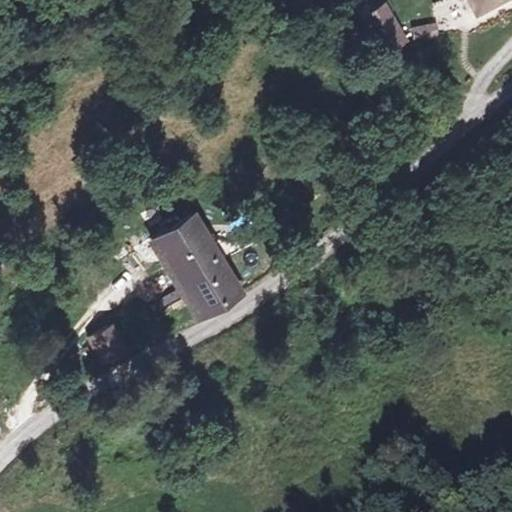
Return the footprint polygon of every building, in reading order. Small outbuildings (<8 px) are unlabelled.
[(463,0),(471,11),(490,0),(463,0)] [(402,1),(382,13),(395,33),(401,30),(408,40),(424,31),(402,1)] [(437,14),(436,27),(458,28),(458,15),(437,14)] [(218,313),(254,288),(202,218),(168,241),(218,313)] [(122,361),(152,338),(128,307),(90,331),(107,356),(114,350),(122,361)]
